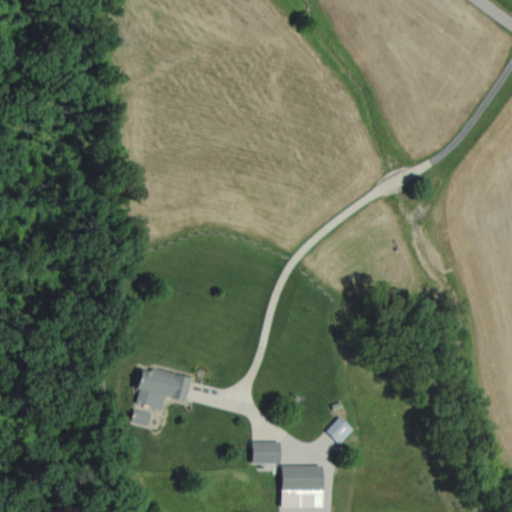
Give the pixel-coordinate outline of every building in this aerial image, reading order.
[(186,377),(147,367),(147,370),(135,367),(130,387),(134,388),(131,402),(157,408),(160,395),(180,400),(186,377)] [(143,425),(147,412),(130,407),(126,420),(143,425)] [(321,430),(334,443),(348,428),(335,415),(321,430)] [(274,462),(275,440),(247,440),(246,461),(274,462)] [(317,505),(316,463),(275,464),(276,506),(317,505)]
